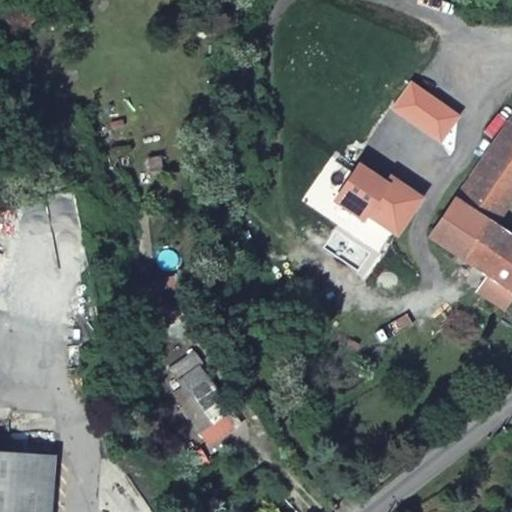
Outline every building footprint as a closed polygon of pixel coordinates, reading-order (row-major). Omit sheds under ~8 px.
[(456,193),(494,219),(511,189),(511,106),(496,132),(456,193)] [(364,205),(394,225),(417,190),(387,169),(383,175),(355,157),(332,191),(360,210),(364,205)] [(511,231),(494,219),(456,193),(432,229),(488,266),(511,281),(511,231)] [(502,299),(511,282),(511,281),(488,266),(475,285),(502,299)] [(0,511),(46,511),(50,444),(0,440),(0,511)]
